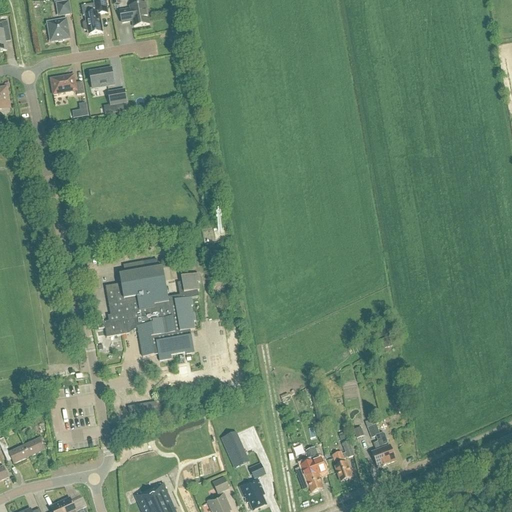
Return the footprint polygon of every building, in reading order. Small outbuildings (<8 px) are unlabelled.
[(103,34),(100,16),(107,15),(105,1),(94,3),(95,6),(81,8),(83,18),(85,18),(86,24),(84,24),(83,26),(84,32),(85,33),(88,32),(89,37),(103,34)] [(56,6),(59,19),(71,16),(69,3),(56,6)] [(133,23),(134,29),(149,26),(146,5),(130,8),(130,11),(120,13),(122,25),(133,23)] [(63,43),(64,41),(69,40),(66,22),(48,25),(49,32),(48,34),(49,38),(51,40),(51,43),(56,42),(58,44),(63,43)] [(0,54),(7,53),(5,40),(11,39),(8,23),(0,24),(0,54)] [(90,75),(92,90),(114,87),(112,71),(90,75)] [(75,85),(74,77),(51,81),(54,97),(76,93),(77,97),(84,96),(82,84),(75,85)] [(0,111),(2,111),(2,108),(10,106),(7,89),(0,90),(0,111)] [(109,95),(111,108),(113,107),(114,115),(128,112),(124,92),(115,94),(109,95)] [(194,324),(196,323),(194,315),(192,315),(191,308),(193,308),(192,300),(198,299),(197,292),(199,292),(198,284),(199,284),(198,276),(181,279),(182,284),(178,285),(180,297),(168,300),(164,278),(163,269),(146,272),(144,264),(124,268),(125,276),(120,277),(121,286),(106,289),(111,318),(108,318),(109,323),(104,324),(107,340),(129,336),(128,331),(138,330),(143,359),(155,357),(154,355),(158,355),(160,363),(172,361),(171,357),(186,354),(186,356),(195,355),(192,338),(188,339),(187,333),(195,331),(194,324)] [(381,351),(392,348),(389,339),(378,343),(381,351)] [(158,415),(156,404),(128,409),(129,414),(135,413),(136,419),(158,415)] [(371,421),(365,423),(367,430),(372,428),(373,428),(371,422),(371,421)] [(378,444),(387,467),(396,463),(390,448),(386,450),(384,447),(386,446),(387,444),(384,436),(382,435),(380,436),(376,426),(373,428),(372,428),(376,439),(376,438),(378,444)] [(372,440),(376,439),(372,428),(367,430),(372,440)] [(357,440),(364,437),(360,429),(354,432),(357,440)] [(345,433),(337,437),(339,444),(348,440),(345,433)] [(0,441),(0,445),(3,451),(8,449),(4,439),(0,441)] [(239,440),(224,447),(231,464),(246,457),(239,440)] [(40,441),(24,448),(30,459),(45,452),(40,441)] [(354,458),(349,443),(342,446),(346,455),(342,456),(341,454),(332,457),(337,468),(335,469),(341,484),(352,480),(346,465),(345,465),(344,461),(348,460),(354,458)] [(377,470),(387,467),(378,444),(374,446),(377,453),(372,455),(377,470)] [(30,459),(24,448),(9,455),(14,466),(30,459)] [(307,452),(311,462),(319,459),(315,450),(307,452)] [(306,480),(312,495),(323,491),(317,476),(326,473),(321,461),(302,469),(306,480)] [(256,511),(267,507),(261,494),(263,493),(258,480),(266,477),(261,466),(250,471),(255,482),(240,489),(247,505),(249,504),(252,511),(256,511)] [(0,469),(0,483),(9,479),(4,468),(0,469)] [(223,497),(221,494),(229,491),(224,480),(213,485),(219,498),(208,504),(211,511),(228,511),(227,509),(229,508),(224,496),(223,497)] [(136,499),(141,511),(174,511),(163,486),(136,499)] [(75,511),(70,500),(60,504),(63,511),(83,511),(80,511),(75,511)]
